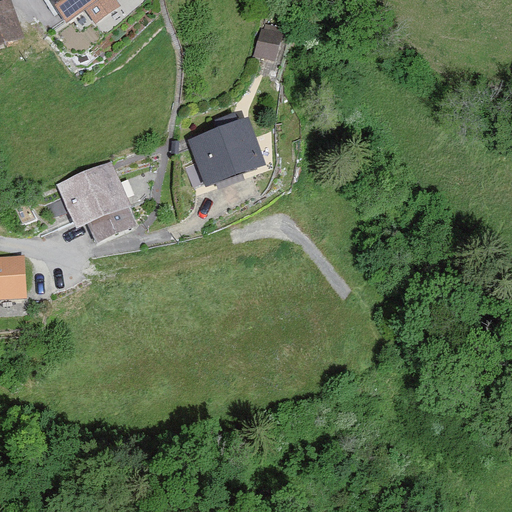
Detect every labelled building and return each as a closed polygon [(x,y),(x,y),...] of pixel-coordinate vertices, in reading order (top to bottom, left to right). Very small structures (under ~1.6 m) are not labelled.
[(0,45),(21,40),(10,0),(0,2),(0,45)] [(52,0),(66,21),(86,8),(96,22),(120,6),(115,0),(52,0)] [(277,38),(255,33),(248,66),(270,70),(277,38)] [(263,166),(248,119),(191,138),(207,184),(263,166)] [(135,228),(110,162),(56,182),(75,232),(91,226),(96,242),(135,228)] [(0,301),(24,301),(23,257),(0,257),(0,301)]
